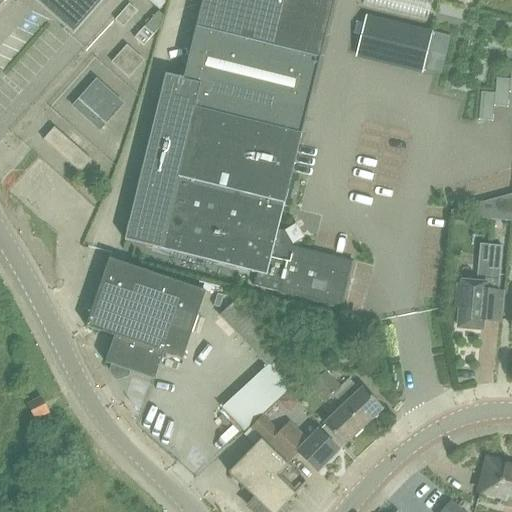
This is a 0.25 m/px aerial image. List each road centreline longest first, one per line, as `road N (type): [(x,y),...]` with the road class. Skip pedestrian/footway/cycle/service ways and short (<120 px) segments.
road 1 (unknown): [(173,0),(63,348)]
road 2 (unknown): [(336,92),(328,186),(343,218),(386,253),(402,227),(424,148),(420,105),(399,98)]
road 3 (tertiary): [(192,511),(102,417),(0,237)]
road 4 (tertiary): [(344,511),(395,459),(444,424),(511,410)]
road 5 (unknown): [(0,32),(24,34),(61,58),(117,0)]
